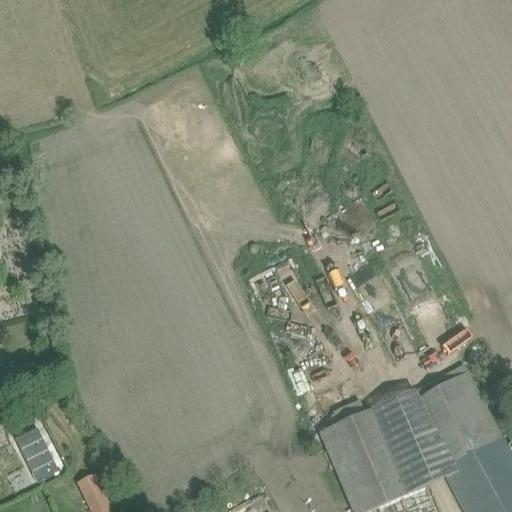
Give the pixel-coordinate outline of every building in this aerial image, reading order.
[(349,274),(360,299),(383,288),(372,263),(349,274)] [(419,400),(407,406),(445,478),(463,511),(511,511),(511,458),(467,374),(419,400)] [(384,406),(319,434),(326,450),(352,511),(440,511),(429,486),(419,490),(384,406)] [(38,429),(16,440),(38,484),(60,473),(38,429)] [(80,483),(92,511),(121,511),(122,511),(106,472),(80,483)]
